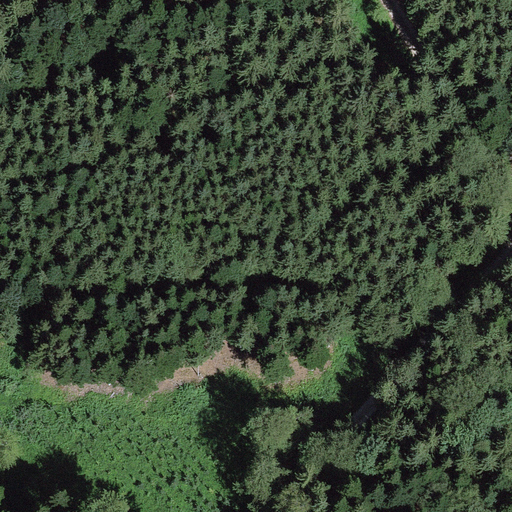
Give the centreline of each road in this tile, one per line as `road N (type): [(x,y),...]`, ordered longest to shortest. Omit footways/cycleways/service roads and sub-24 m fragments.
road 1 (track): [(280,511),(511,250)]
road 2 (track): [(511,215),(393,0)]
